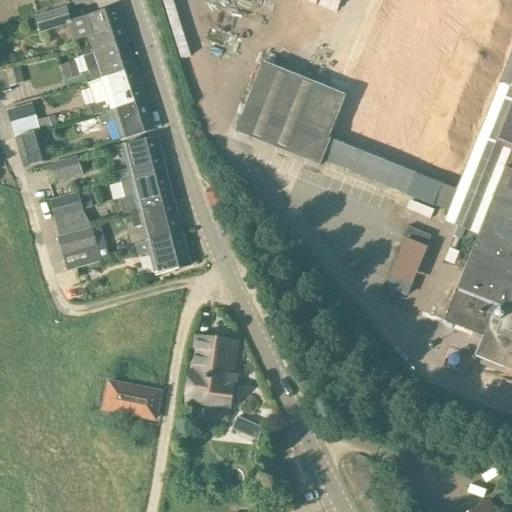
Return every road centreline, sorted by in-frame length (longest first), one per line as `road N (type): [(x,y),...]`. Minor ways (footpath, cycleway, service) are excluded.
road 1 (tertiary): [(349,511),(225,273),(132,0)]
road 2 (track): [(225,273),(195,295),(151,511)]
